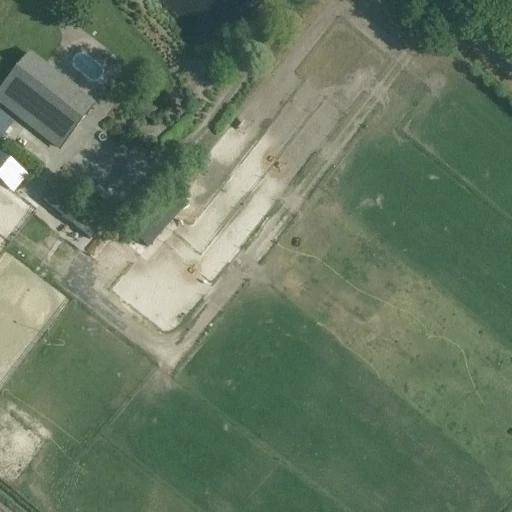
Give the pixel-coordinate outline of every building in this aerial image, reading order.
[(96,104),(29,52),(0,88),(0,105),(59,151),(96,104)] [(0,114),(0,139),(12,124),(0,114)] [(24,182),(18,199),(39,206),(45,189),(24,182)] [(167,217),(181,199),(173,192),(159,211),(167,217)] [(49,195),(43,203),(72,227),(80,218),(49,195)] [(89,241),(97,231),(80,218),(72,227),(89,241)] [(138,254),(159,233),(151,225),(130,245),(138,254)]
